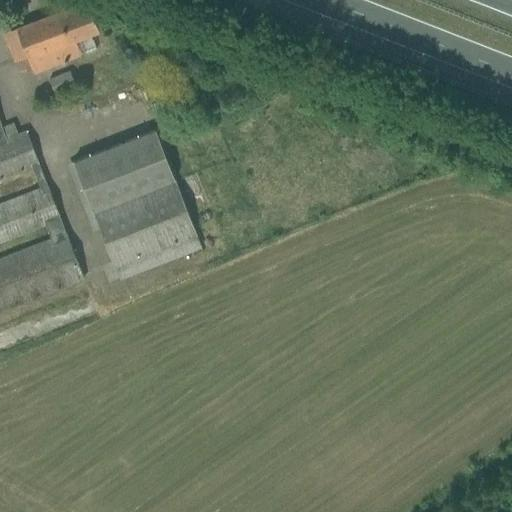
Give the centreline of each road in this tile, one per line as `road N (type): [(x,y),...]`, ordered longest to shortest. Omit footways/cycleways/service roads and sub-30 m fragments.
road 1 (unclassified): [(511,139),(165,0)]
road 2 (motorway): [(323,0),(511,74)]
